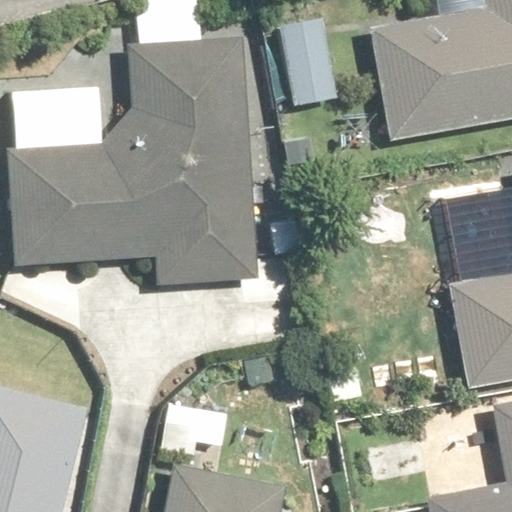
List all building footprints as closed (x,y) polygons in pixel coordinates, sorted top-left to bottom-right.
[(511,0),(437,0),(441,18),(375,29),(393,139),(511,119),(511,0)] [(342,106),(333,19),(285,24),(295,112),(342,106)] [(254,278),(251,44),(131,46),(132,117),(99,149),(12,150),(13,260),(161,258),(162,279),(254,278)] [(511,196),(447,206),(456,266),(511,258),(511,196)] [(511,277),(459,285),(474,388),(511,382),(511,277)] [(0,511),(64,511),(88,410),(0,389),(0,511)] [(508,484),(428,499),(430,511),(511,511),(511,404),(494,407),(508,484)] [(164,408),(160,453),(194,456),(195,445),(224,447),(227,413),(164,408)] [(309,511),(313,492),(176,468),(168,511),(309,511)]
